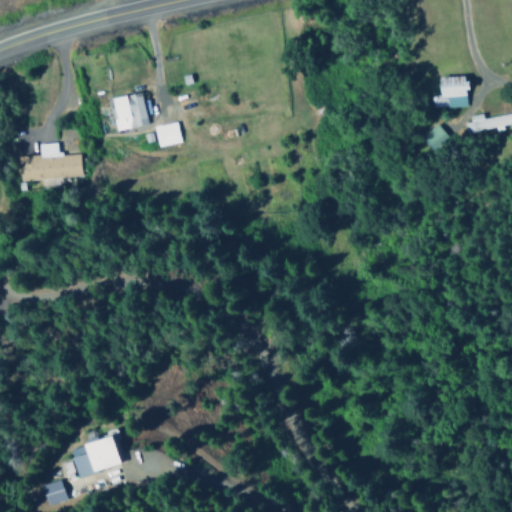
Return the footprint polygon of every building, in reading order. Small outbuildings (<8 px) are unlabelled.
[(438,95),(430,95),(430,107),(466,106),(465,77),(438,77),(438,95)] [(147,124),(139,92),(109,99),(116,131),(147,124)] [(502,128),(501,126),(511,124),(509,113),(482,119),(481,116),(463,120),(465,135),(502,128)] [(179,143),(175,122),(152,126),(156,147),(179,143)] [(79,176),(78,154),(56,155),(56,143),(37,144),(37,155),(17,156),(18,181),(39,180),(40,188),(59,187),(59,177),(79,176)] [(68,449),(71,461),(60,464),(65,481),(119,466),(111,437),(68,449)]
